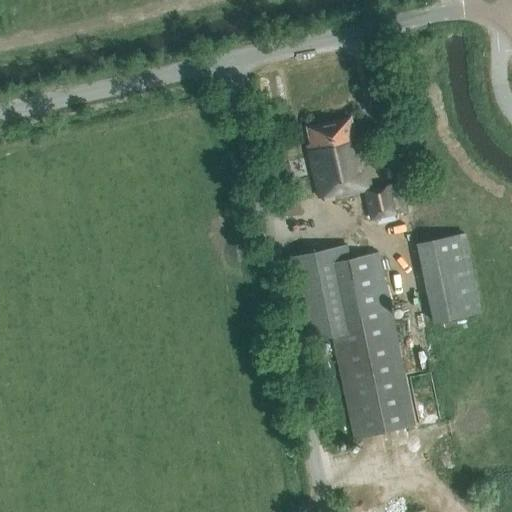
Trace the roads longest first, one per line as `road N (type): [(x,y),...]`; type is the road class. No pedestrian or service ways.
road 1 (unclassified): [(326,511),(231,60)]
road 2 (tertiary): [(231,60),(449,11),(511,10)]
road 3 (tertiary): [(0,114),(231,60)]
